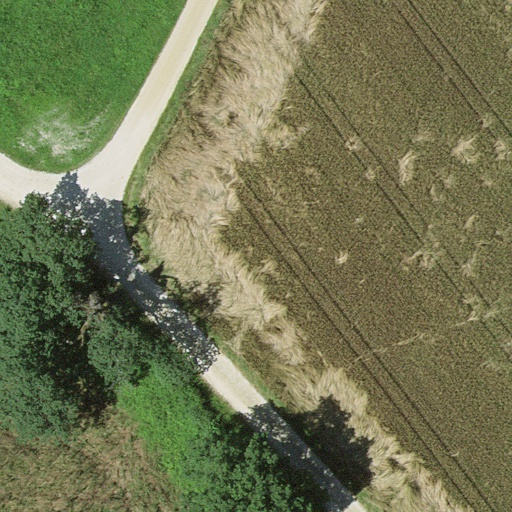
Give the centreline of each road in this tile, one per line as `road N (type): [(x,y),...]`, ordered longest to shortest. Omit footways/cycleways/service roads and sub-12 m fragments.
road 1 (track): [(0,177),(71,240),(306,511)]
road 2 (track): [(71,240),(206,0)]
